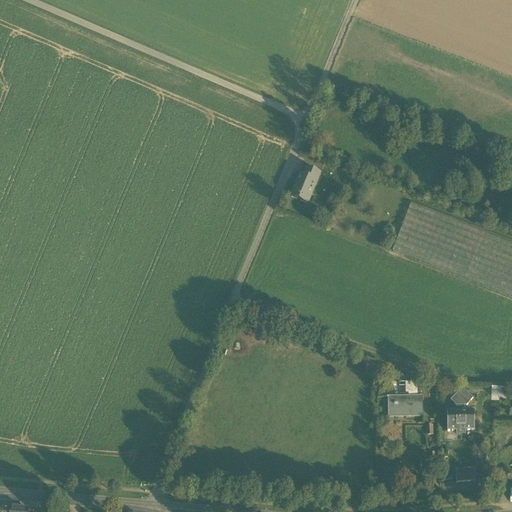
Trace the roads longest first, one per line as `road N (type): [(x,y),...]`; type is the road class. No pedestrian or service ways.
road 1 (unclassified): [(155,508),(307,120),(26,0)]
road 2 (track): [(233,299),(437,377),(511,381)]
road 3 (secondary): [(155,508),(0,493)]
road 4 (track): [(307,120),(356,0)]
